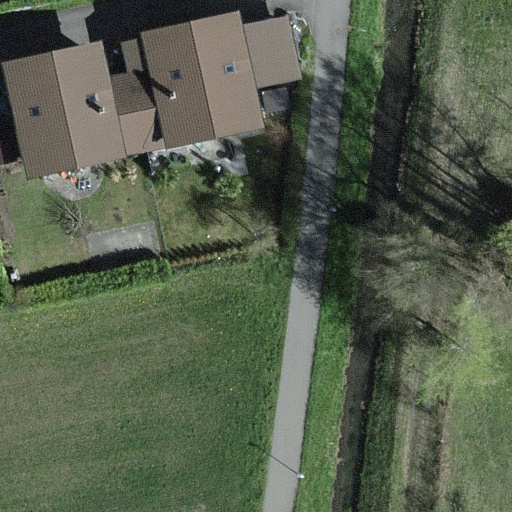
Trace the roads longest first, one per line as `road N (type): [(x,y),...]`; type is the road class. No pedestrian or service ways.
road 1 (unclassified): [(276,511),(332,0)]
road 2 (track): [(427,355),(409,511)]
